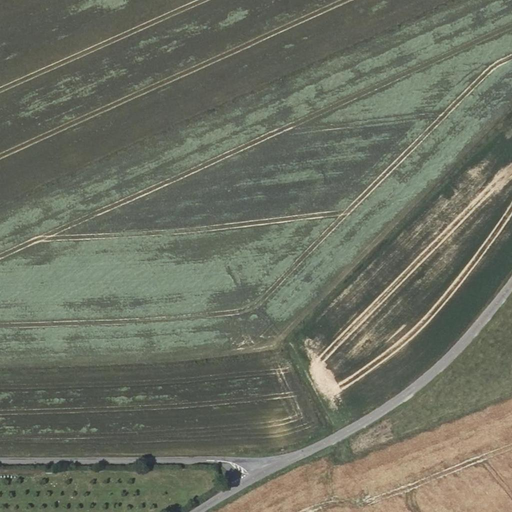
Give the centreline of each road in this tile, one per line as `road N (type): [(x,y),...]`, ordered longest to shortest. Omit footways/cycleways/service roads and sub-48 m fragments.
road 1 (tertiary): [(511,280),(456,350),(406,392),(360,424),(256,474)]
road 2 (unclassified): [(256,474),(217,459),(0,460)]
